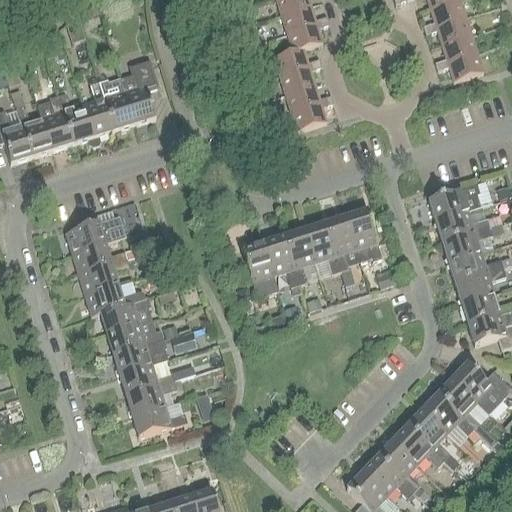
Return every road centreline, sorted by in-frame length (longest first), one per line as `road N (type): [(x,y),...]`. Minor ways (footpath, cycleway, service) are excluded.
road 1 (residential): [(23,269),(15,242),(28,199),(192,147),(211,155),(235,197),(265,206),(385,168)]
road 2 (residential): [(309,449),(328,467),(426,363),(433,333),(385,168)]
road 3 (residential): [(0,499),(58,481),(77,456),(23,269)]
road 4 (unclassified): [(394,124),(342,101),(331,66),(342,42),(329,0)]
road 5 (unclassified): [(394,124),(426,76),(406,14)]
